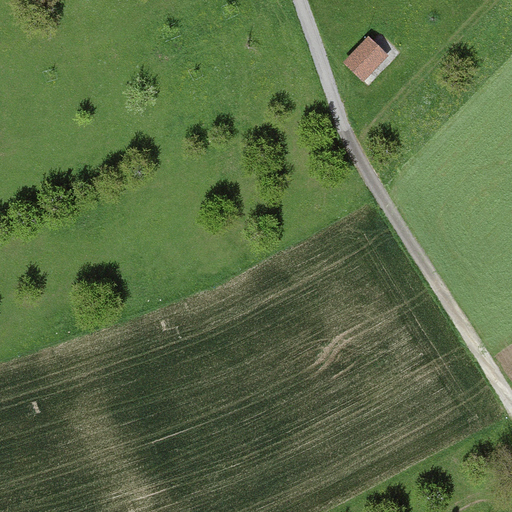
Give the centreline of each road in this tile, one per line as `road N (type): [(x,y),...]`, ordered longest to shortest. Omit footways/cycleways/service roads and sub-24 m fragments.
road 1 (track): [(302,0),(350,138),(511,404)]
road 2 (track): [(350,138),(494,0)]
